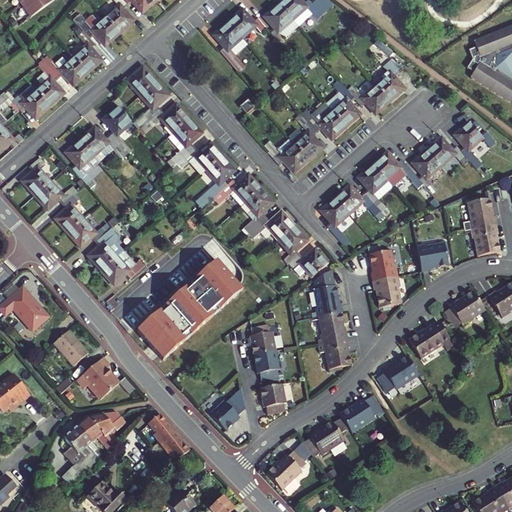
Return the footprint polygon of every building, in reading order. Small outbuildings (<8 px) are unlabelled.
[(18,0),(32,18),(56,0),(55,0),(18,0)] [(120,7),(107,18),(120,34),(134,22),(124,11),(130,7),(123,0),(117,0),(115,2),(120,7)] [(145,13),(158,1),(157,0),(123,0),(130,7),(135,2),(145,13)] [(304,0),(282,0),(281,1),(301,24),(317,11),(322,17),(336,5),(330,0),(308,0),(306,2),(304,0)] [(282,41),(301,24),(281,1),(267,13),(277,25),(272,29),(282,41)] [(245,8),(231,20),(246,38),(258,28),(261,32),(269,25),(260,15),(255,20),(245,8)] [(106,46),(120,34),(107,18),(93,31),(88,26),(84,30),(91,38),(92,39),(97,35),(106,46)] [(227,44),(221,49),(240,70),(247,64),(239,54),(251,44),(246,38),(231,20),(217,32),(227,44)] [(511,28),(474,43),(476,49),(469,52),(473,62),(467,70),(474,75),(470,80),(511,106),(511,80),(511,79),(511,28)] [(76,59),(89,74),(103,62),(94,52),(99,47),(92,39),(91,38),(85,44),(88,48),(76,59)] [(89,74),(76,59),(65,69),(61,64),(54,70),(62,79),(66,76),(76,86),(89,74)] [(382,84),(396,101),(409,89),(400,79),(411,69),(403,59),(391,70),(394,73),(382,84)] [(39,93),(52,108),(66,96),(56,85),(62,79),(54,70),(48,76),(52,81),(39,93)] [(126,88),(137,101),(152,88),(141,75),(126,88)] [(336,111),(351,128),(367,115),(358,105),(362,102),(352,89),(345,81),(340,85),(351,98),(336,111)] [(396,101),(382,84),(369,95),(359,84),(352,89),(362,102),(367,108),(373,102),(383,113),(396,101)] [(21,111),(24,114),(29,109),(39,120),(52,108),(39,93),(33,86),(14,103),(21,111)] [(165,102),(152,88),(137,101),(149,114),(143,119),(148,125),(159,115),(155,110),(165,102)] [(0,129),(3,127),(10,121),(0,110),(0,108),(11,99),(7,94),(0,99),(0,129)] [(124,113),(129,108),(119,96),(113,101),(118,106),(124,113)] [(246,101),(240,107),(245,113),(247,115),(254,110),(251,107),(246,101)] [(133,123),(124,113),(118,106),(105,118),(115,129),(109,135),(118,145),(126,154),(133,148),(120,135),(133,123)] [(306,114),(323,133),(330,127),(340,139),(351,128),(336,111),(326,120),(321,115),(320,117),(313,108),(306,114)] [(161,126),(171,138),(186,125),(173,110),(163,119),(159,115),(148,125),(140,131),(147,139),(161,126)] [(298,144),(313,161),(329,147),(319,136),(323,133),(306,114),(303,117),(314,130),(298,144)] [(465,145),(460,149),(473,165),(480,173),(487,168),(472,152),(487,139),(493,146),(498,141),(489,131),(483,136),(470,122),(456,134),(465,145)] [(198,139),(186,125),(171,138),(181,149),(170,159),(176,166),(192,153),(188,148),(198,139)] [(3,127),(0,129),(0,153),(10,145),(14,149),(25,139),(19,134),(14,139),(3,127)] [(118,145),(109,135),(104,139),(94,128),(81,140),(95,156),(109,143),(115,149),(118,145)] [(269,148),(285,166),(293,159),(302,170),(313,161),(298,144),(294,139),(282,150),(276,142),(269,148)] [(443,139),(429,151),(444,169),(457,158),(467,170),(473,165),(460,149),(458,146),(453,150),(443,139)] [(95,156),(81,140),(67,152),(77,164),(72,168),(82,179),(87,174),(81,168),(95,156)] [(188,168),(198,179),(204,174),(219,160),(208,148),(197,158),(192,153),(176,166),(182,173),(188,168)] [(444,169),(429,151),(414,164),(426,177),(421,180),(427,187),(436,197),(442,192),(431,180),(444,169)] [(389,155),(375,167),(389,184),(394,190),(409,177),(422,191),(427,187),(421,180),(406,163),(404,161),(398,166),(389,155)] [(24,185),(36,199),(53,184),(41,170),(46,165),(42,160),(32,169),(37,174),(24,185)] [(231,174),(219,160),(204,174),(215,186),(208,193),(213,198),(223,189),(219,184),(231,174)] [(389,184),(375,167),(362,178),(373,190),(367,195),(376,205),(384,214),(391,209),(377,194),(389,184)] [(232,193),(242,205),(258,192),(247,180),(237,189),(232,182),(223,189),(213,198),(209,201),(216,208),(232,193)] [(60,202),(65,207),(76,197),(72,192),(65,197),(53,184),(36,199),(48,212),(60,202)] [(352,188),(338,200),(353,217),(367,206),(371,210),(376,205),(367,195),(362,199),(352,188)] [(271,207),(258,192),(242,205),(256,220),(249,226),(252,230),(264,220),(261,216),(271,207)] [(81,203),(76,197),(65,207),(69,212),(58,222),(69,235),(85,220),(75,208),(81,203)] [(495,223),(493,215),(490,197),(467,201),(471,219),(464,220),(465,228),(470,227),(495,223)] [(353,217),(338,200),(325,211),(336,223),(330,228),(346,246),(351,241),(340,228),(353,217)] [(358,222),(371,210),(367,206),(353,217),(358,222)] [(267,235),(275,245),(292,230),(280,217),(270,226),(264,220),(252,230),(244,237),(249,242),(256,236),(261,241),(267,235)] [(92,239),(97,245),(109,234),(103,227),(96,233),(85,220),(69,235),(81,249),(92,239)] [(500,249),(497,231),(495,223),(470,227),(472,237),(474,237),(477,253),(500,249)] [(305,245),(292,230),(275,245),(287,258),(281,264),(285,268),(296,258),(294,255),(305,245)] [(90,258),(102,272),(118,257),(107,244),(113,239),(109,234),(97,245),(101,249),(90,258)] [(426,245),(417,247),(422,273),(431,271),(430,270),(448,266),(446,256),(444,243),(426,247),(426,245)] [(371,274),(372,282),(398,277),(396,269),(395,269),(391,251),(369,255),(372,273),(371,274)] [(300,269),(310,281),(327,271),(313,254),(302,264),(296,258),(285,268),(292,276),(300,269)] [(127,267),(118,257),(102,272),(114,286),(126,276),(131,282),(142,271),(133,261),(127,267)] [(216,261),(137,331),(162,360),(242,290),(216,261)] [(315,309),(317,318),(318,317),(341,313),(343,313),(341,304),(339,304),(336,286),(333,287),(330,271),(315,281),(317,290),(313,291),(317,309),(315,309)] [(398,277),(372,282),(374,291),(376,291),(379,309),(402,304),(398,286),(400,286),(398,277)] [(487,292),(503,316),(509,311),(508,310),(511,306),(511,279),(495,289),(494,288),(487,292)] [(32,332),(48,318),(22,288),(0,308),(0,311),(5,317),(13,310),(32,332)] [(486,309),(474,291),(452,306),(453,307),(446,312),(456,327),(462,323),(463,325),(486,309)] [(0,305),(9,300),(5,294),(0,297),(0,305)] [(322,344),(348,339),(346,330),(344,330),(341,313),(318,317),(322,335),(320,335),(322,344)] [(250,334),(253,353),(277,349),(273,330),(271,331),(270,323),(250,327),(252,334),(250,334)] [(451,338),(441,323),(433,329),(431,326),(410,340),(423,360),(446,345),(448,348),(454,343),(451,338)] [(73,367),(88,354),(68,331),(54,344),(73,367)] [(329,370),(351,366),(348,348),(349,348),(348,339),(322,344),(318,345),(320,353),(325,352),(329,370)] [(260,372),(262,380),(280,377),(278,368),(280,367),(277,349),(253,353),(257,372),(260,372)] [(420,374),(407,355),(383,371),(384,373),(378,377),(388,392),(394,387),(396,390),(420,374)] [(102,359),(77,381),(84,390),(88,386),(100,401),(119,384),(107,369),(109,367),(102,359)] [(30,396),(14,375),(0,385),(0,413),(3,414),(8,410),(17,403),(19,405),(30,396)] [(60,395),(72,385),(67,379),(55,390),(60,395)] [(125,379),(119,384),(129,395),(135,390),(125,379)] [(284,383),(262,387),(266,407),(268,406),(270,414),(287,411),(285,401),(287,401),(284,383)] [(362,398),(340,412),(343,417),(349,428),(352,432),(375,418),(373,415),(380,411),(370,395),(363,400),(362,398)] [(225,401),(211,414),(227,431),(241,418),(238,416),(244,410),(233,397),(226,403),(225,401)] [(19,405),(17,403),(8,410),(10,412),(19,405)] [(86,418),(112,446),(118,440),(113,435),(111,432),(114,429),(116,432),(126,424),(116,413),(86,418)] [(146,442),(168,469),(189,451),(161,415),(149,424),(157,433),(146,442)] [(349,428),(343,417),(335,422),(342,433),(349,428)] [(97,438),(108,451),(113,446),(112,446),(86,418),(77,426),(92,442),(97,438)] [(344,437),(342,433),(335,422),(332,418),(309,433),(311,435),(303,439),(313,453),(320,449),(322,452),(344,437)] [(104,456),(92,442),(77,426),(63,438),(71,447),(66,452),(72,459),(70,461),(74,465),(62,478),(73,487),(104,456)] [(284,454),(265,472),(281,489),(301,470),(298,467),(303,462),(292,450),(287,456),(284,454)] [(64,454),(70,461),(72,459),(66,452),(64,454)] [(511,475),(502,482),(501,480),(495,483),(510,506),(511,504),(511,475)] [(14,485),(4,476),(0,479),(0,503),(7,496),(5,494),(14,485)] [(143,490),(145,491),(152,484),(150,482),(143,490)] [(101,511),(111,511),(125,498),(117,490),(113,494),(101,483),(87,498),(101,511)] [(510,506),(495,483),(488,488),(489,490),(473,501),(480,511),(495,511),(501,508),(502,511),(510,506)] [(152,484),(145,491),(151,497),(158,490),(152,484)] [(180,490),(165,505),(171,511),(188,511),(195,505),(180,490)] [(231,511),(234,510),(223,497),(209,509),(210,510),(207,511),(231,511)] [(438,511),(466,511),(460,501),(444,511),(443,509),(438,511)] [(22,502),(15,511),(26,511),(29,507),(22,502)]
